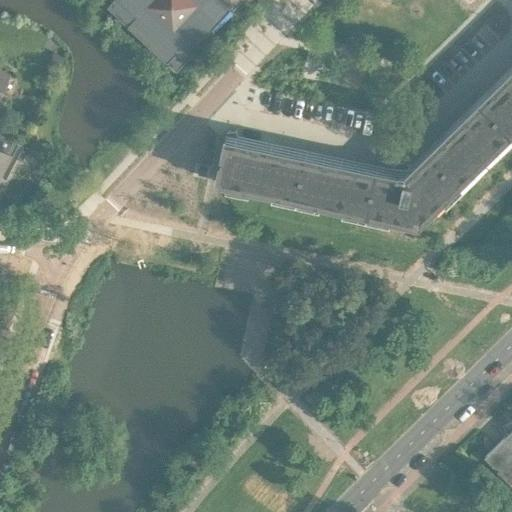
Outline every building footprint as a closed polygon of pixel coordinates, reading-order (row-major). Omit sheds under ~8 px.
[(112,0),(107,6),(176,71),(214,30),(212,28),(230,8),(231,9),(239,0),(112,0)] [(64,57),(54,53),(49,64),(59,68),(64,57)] [(216,178),(419,222),(511,130),(511,71),(410,172),(407,169),(397,169),(396,174),(237,140),(236,130),(228,130),(227,132),(226,132),(216,178)] [(0,188),(22,144),(0,133),(0,188)] [(51,161),(50,160),(47,160),(44,162),(43,166),(46,170),(50,170),(53,168),(54,164),(51,161)] [(511,480),(511,427),(484,455),(511,482),(511,480)]
